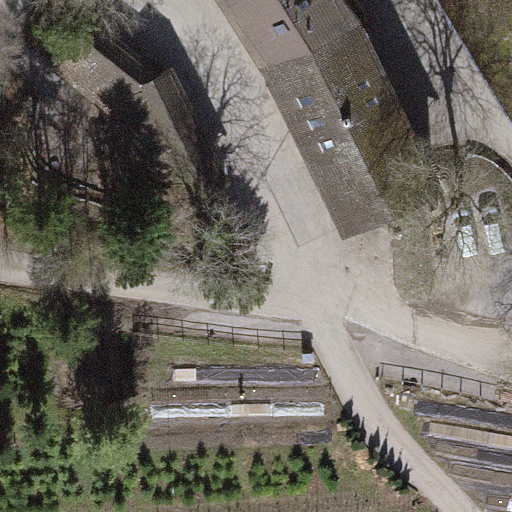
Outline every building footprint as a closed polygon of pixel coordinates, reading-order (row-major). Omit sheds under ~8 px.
[(220,0),(261,64),(364,15),(352,0),(220,0)] [(511,0),(440,0),(511,118),(511,0)] [(95,10),(52,64),(100,101),(168,66),(95,10)] [(447,188),(364,15),(261,64),(343,237),(447,188)] [(236,177),(177,62),(168,66),(100,101),(160,216),(236,177)]
